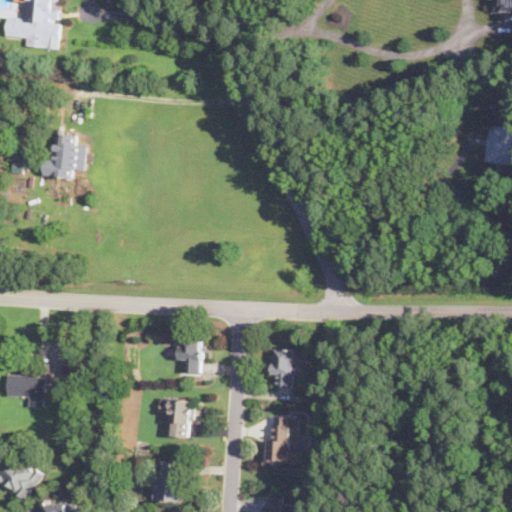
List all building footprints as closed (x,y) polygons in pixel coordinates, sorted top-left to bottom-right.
[(61,46),(63,0),(28,0),(28,15),(9,14),(8,33),(29,34),(29,44),(61,46)] [(511,0),(491,0),(492,11),(511,10),(511,0)] [(511,161),(511,96),(507,96),(504,124),(490,123),(486,159),(511,161)] [(80,132),(57,131),(56,159),(48,158),(48,168),(89,170),(90,142),(80,141),(80,132)] [(204,371),(204,336),(183,336),(183,371),(204,371)] [(301,347),(276,347),(276,385),(301,385),(301,347)] [(78,366),(66,366),(66,378),(78,378),(78,366)] [(48,373),(9,373),(9,395),(48,395),(48,373)] [(162,412),(173,413),(172,433),(194,434),(196,397),(163,395),(162,412)] [(265,437),(264,462),(300,463),(301,415),(275,415),(274,437),(265,437)] [(46,475),(16,450),(0,469),(0,475),(27,497),(46,475)] [(156,499),(183,500),(184,460),(165,459),(164,486),(156,485),(156,499)] [(287,494),(265,493),(263,511),(297,511),(298,503),(286,503),(287,494)] [(77,511),(77,502),(45,502),(45,511),(77,511)]
